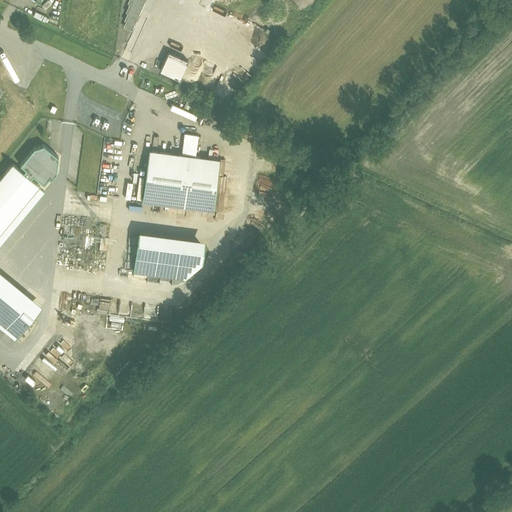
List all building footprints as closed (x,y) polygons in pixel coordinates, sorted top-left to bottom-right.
[(145,0),(130,0),(129,3),(131,4),(127,12),(129,13),(126,20),(128,21),(125,26),(132,29),(145,0)] [(189,61),(169,52),(161,71),(180,80),(189,61)] [(198,135),(186,134),(183,153),(195,155),(198,135)] [(24,171),(22,173),(30,180),(32,177),(43,185),(48,180),(50,182),(56,175),(58,156),(44,145),(33,148),(19,166),(24,171)] [(220,160),(150,150),(144,200),(213,209),(220,160)] [(17,169),(13,165),(0,180),(0,327),(19,343),(46,311),(0,273),(0,248),(46,193),(44,191),(30,180),(22,173),(17,169)] [(162,241),(139,238),(134,271),(158,274),(162,241)] [(204,247),(162,241),(158,274),(186,278),(202,261),(204,247)]
